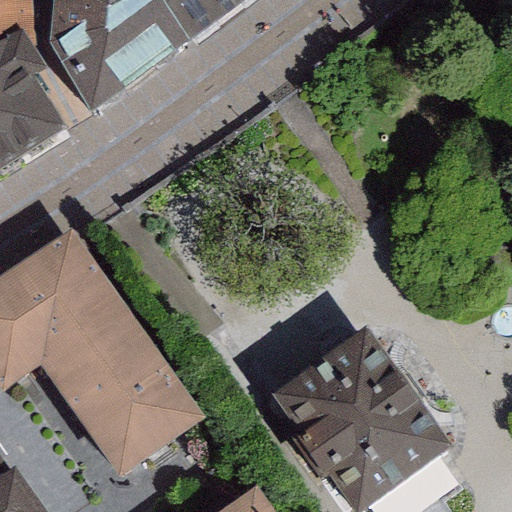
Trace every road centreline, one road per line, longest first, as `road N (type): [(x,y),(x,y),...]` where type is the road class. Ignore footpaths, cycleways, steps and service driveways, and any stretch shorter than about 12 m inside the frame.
road 1 (residential): [(326,0),(109,174)]
road 2 (residential): [(109,174),(51,65),(38,0)]
road 3 (residential): [(109,174),(0,243)]
